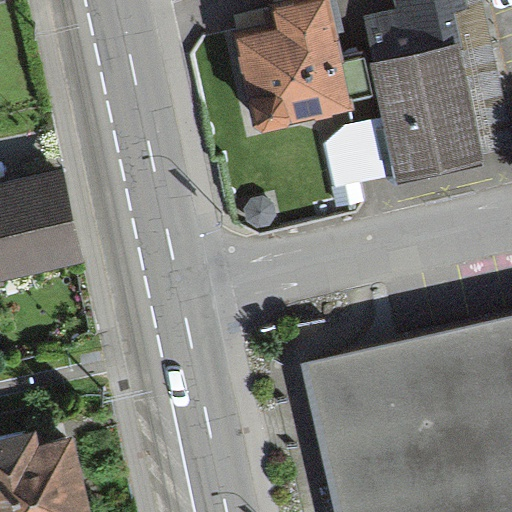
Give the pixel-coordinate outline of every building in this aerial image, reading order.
[(322,0),(291,0),(259,8),(263,26),(227,35),(248,126),(347,102),(322,0)] [(389,0),(391,5),(354,15),(395,174),(510,144),(473,0),(389,0)] [(0,266),(75,246),(55,170),(0,184),(0,266)] [(339,511),(511,511),(511,307),(394,335),(302,357),(332,482),(339,511)] [(0,511),(90,511),(69,428),(38,436),(34,421),(0,429),(0,511)]
